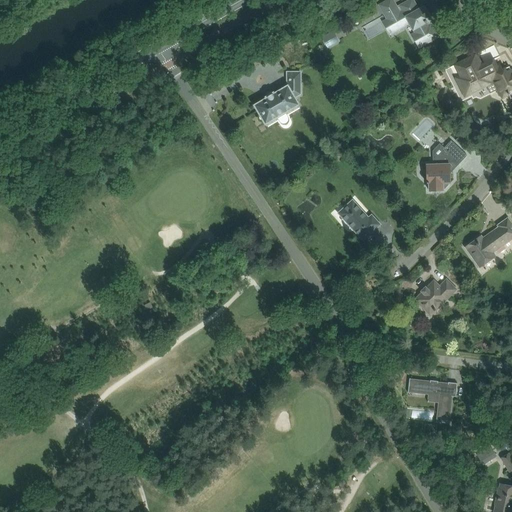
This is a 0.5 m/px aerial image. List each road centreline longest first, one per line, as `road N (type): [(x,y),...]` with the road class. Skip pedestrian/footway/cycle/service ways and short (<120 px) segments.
road 1 (residential): [(157,48),(324,296),(353,367),(437,511)]
road 2 (track): [(146,511),(133,474),(0,350)]
road 3 (tertiary): [(0,135),(157,48)]
road 4 (residential): [(386,275),(511,152)]
